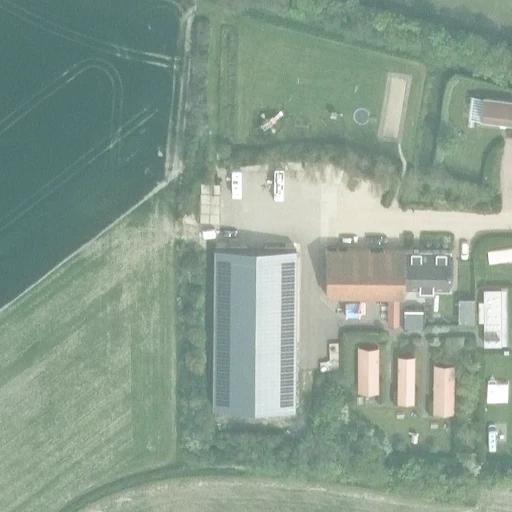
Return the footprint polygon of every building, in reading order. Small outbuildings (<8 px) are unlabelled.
[(511,123),(511,120),(511,100),(483,97),(480,119),(511,123)] [(295,247),(214,246),(213,407),(293,408),(295,247)] [(405,248),(325,247),(324,294),(389,294),(388,323),(397,323),(397,295),(405,295),(405,285),(405,248)] [(448,249),(405,248),(405,285),(448,286),(448,249)] [(483,288),(483,343),(500,343),(499,288),(483,288)] [(420,323),(420,305),(403,304),(403,323),(420,323)]
